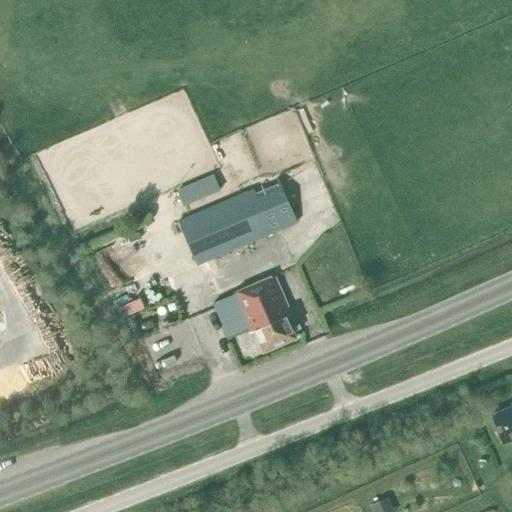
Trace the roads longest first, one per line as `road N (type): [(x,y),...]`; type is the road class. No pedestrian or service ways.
road 1 (primary): [(0,491),(511,285)]
road 2 (unclassified): [(87,511),(511,345)]
